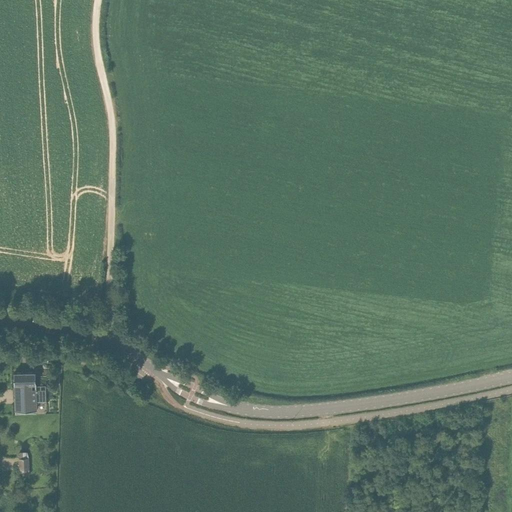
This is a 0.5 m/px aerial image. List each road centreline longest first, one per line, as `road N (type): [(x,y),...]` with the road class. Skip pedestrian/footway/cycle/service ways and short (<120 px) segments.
road 1 (tertiary): [(221,404),(305,411),(511,377)]
road 2 (track): [(97,0),(112,179)]
road 3 (unclassified): [(112,179),(101,338)]
